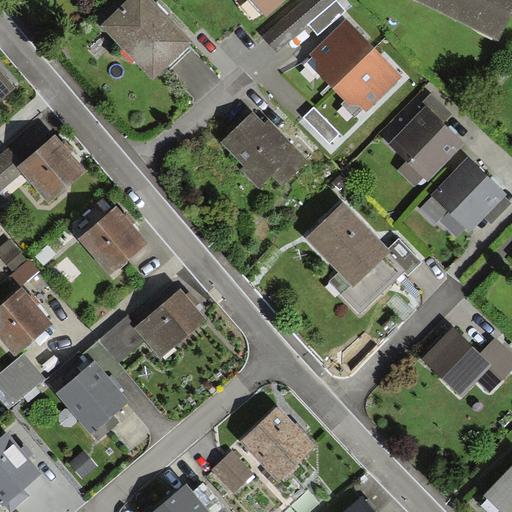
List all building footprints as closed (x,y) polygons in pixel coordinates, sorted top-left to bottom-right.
[(152,0),(127,0),(101,25),(152,80),(193,42),(152,0)] [(251,0),(266,17),(285,0),(251,0)] [(332,0),(304,0),(262,36),(276,52),(309,25),(335,2),(332,0)] [(511,0),(412,0),(499,41),(511,12),(511,0)] [(337,1),(335,2),(309,25),(318,36),(346,11),(337,1)] [(318,74),(333,89),(375,48),(347,19),(310,55),(312,57),(317,62),(317,67),(316,72),(318,74)] [(402,76),(375,48),(333,89),(345,101),(350,105),(355,105),(359,105),(364,110),(366,112),(402,76)] [(317,62),(312,57),(304,65),(315,76),(318,74),(316,72),(317,67),(317,62)] [(0,101),(16,89),(0,69),(0,101)] [(431,93),(423,102),(444,123),(453,114),(431,93)] [(355,118),(364,110),(359,105),(355,105),(350,105),(345,101),(341,104),(355,118)] [(425,106),(388,144),(406,161),(424,178),(428,182),(465,143),(452,131),(425,106)] [(339,133),(314,108),(303,118),(329,144),(339,133)] [(264,123),(253,111),(220,142),(243,166),(240,169),(259,190),(273,177),(281,186),(308,162),(274,126),(268,119),(264,123)] [(62,143),(55,134),(22,163),(17,167),(22,173),(49,203),(86,171),(71,152),(67,148),(62,143)] [(65,140),(62,143),(67,148),(71,152),(74,150),(65,140)] [(22,163),(8,146),(0,153),(0,192),(22,173),(17,167),(22,163)] [(493,181),(467,156),(431,195),(470,232),(484,218),(505,196),(507,194),(493,181)] [(424,178),(406,161),(397,170),(415,187),(424,178)] [(511,203),(505,196),(484,218),(492,224),(511,203)] [(343,202),(305,238),(353,287),(390,252),(390,251),(388,249),(374,234),(343,202)] [(116,206),(79,238),(110,275),(148,243),(132,225),(126,217),(123,214),(116,206)] [(127,211),(123,214),(126,217),(132,225),(135,222),(127,211)] [(27,260),(9,239),(0,247),(0,256),(13,272),(27,260)] [(422,262),(399,239),(388,249),(390,251),(390,252),(406,269),(404,272),(408,276),(422,262)] [(12,274),(23,287),(39,272),(28,259),(27,260),(13,272),(12,274)] [(22,287),(0,305),(0,339),(15,357),(24,350),(54,324),(38,305),(34,301),(29,295),(22,287)] [(136,326),(134,328),(145,340),(161,359),(207,320),(196,307),(191,302),(186,295),(180,289),(136,326)] [(190,291),(186,295),(191,302),(196,307),(200,304),(190,291)] [(32,292),(29,295),(34,301),(38,305),(41,303),(32,292)] [(99,340),(118,363),(145,340),(134,328),(136,326),(127,316),(99,340)] [(468,342),(454,328),(422,360),(461,398),(478,381),(493,366),(480,354),(468,342)] [(511,355),(495,338),(480,354),(493,366),(478,381),(490,392),(511,369),(511,355)] [(83,354),(92,363),(94,361),(111,381),(126,372),(118,363),(99,340),(83,354)] [(0,390),(14,406),(46,379),(24,352),(0,372),(0,390)] [(92,363),(55,394),(90,435),(92,433),(98,440),(119,422),(113,416),(129,403),(114,385),(111,381),(94,361),(92,363)] [(278,406),(241,442),(279,482),(316,446),(298,427),(278,406)] [(21,449),(7,432),(0,437),(0,503),(4,507),(5,506),(9,511),(29,495),(25,490),(43,474),(29,458),(24,452),(21,449)] [(25,445),(21,449),(24,452),(29,458),(33,454),(25,445)] [(98,466),(84,450),(70,463),(83,479),(98,466)] [(254,475),(232,451),(211,470),(233,494),(254,475)] [(511,511),(511,465),(484,495),(501,511),(511,511)] [(267,511),(279,502),(254,475),(233,494),(248,511),(267,511)] [(203,483),(193,491),(209,511),(217,511),(223,507),(203,483)] [(179,490),(151,511),(209,511),(193,491),(187,484),(179,490)] [(375,511),(362,496),(342,511),(375,511)]
